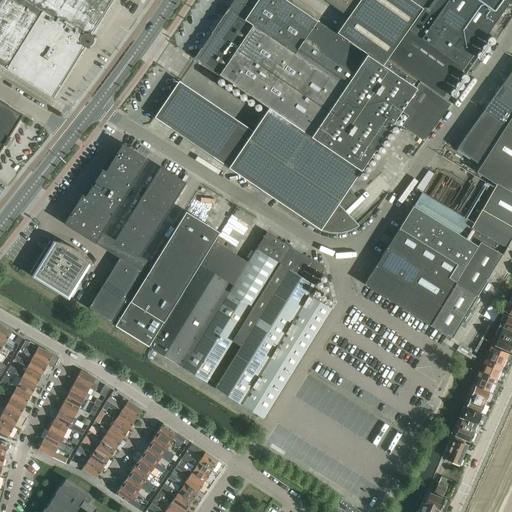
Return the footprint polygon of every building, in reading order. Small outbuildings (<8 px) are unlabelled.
[(0,0),(0,64),(51,96),(83,45),(84,46),(85,46),(86,46),(88,46),(89,45),(90,45),(91,44),(91,43),(92,42),(93,41),(93,40),(93,39),(93,38),(93,37),(92,36),(92,35),(91,34),(90,34),(111,0),(0,0)] [(195,57),(224,76),(270,107),(361,170),(394,120),(420,82),(443,98),(464,67),(507,6),(507,5),(508,5),(508,4),(509,3),(509,2),(509,1),(510,1),(510,0),(509,0),(360,0),(340,29),(338,32),(354,44),(352,46),(336,35),(285,0),(233,0),(229,6),(224,15),(195,57)] [(331,0),(329,3),(338,9),(345,0),(331,0)] [(345,0),(338,9),(347,16),(358,0),(345,0)] [(487,38),(487,39),(487,40),(487,41),(487,42),(488,42),(488,43),(489,43),(490,43),(491,43),(492,43),(493,43),(493,42),(494,42),(494,41),(495,40),(495,39),(495,38),(494,38),(494,37),(493,36),(492,36),(492,35),(491,35),(490,35),(489,35),(489,36),(488,36),(488,37),(487,37),(487,38)] [(482,46),(481,47),(481,48),(482,48),(482,49),(483,50),(484,51),(485,51),(486,51),(487,51),(488,50),(489,49),(489,48),(489,47),(489,46),(489,45),(489,44),(488,44),(487,43),(486,43),(485,43),(484,43),(483,44),(482,45),(482,46)] [(476,54),(476,55),(476,56),(477,56),(477,57),(478,58),(479,58),(480,58),(481,58),(482,58),(483,57),(484,56),(484,55),(484,54),(484,53),(484,52),(483,51),(482,51),(481,50),(480,50),(479,50),(478,51),(477,52),(477,53),(476,54)] [(460,76),(460,77),(460,78),(461,79),(461,80),(462,80),(462,81),(463,81),(464,81),(465,81),(466,81),(467,80),(468,79),(468,78),(468,77),(468,76),(468,75),(467,74),(466,74),(466,73),(465,73),(464,73),(463,73),(462,73),(462,74),(461,74),(461,75),(461,76),(460,76)] [(511,80),(507,77),(501,85),(511,92),(511,80)] [(455,83),(455,84),(455,85),(455,86),(455,87),(456,87),(456,88),(457,88),(458,88),(459,88),(460,88),(461,88),(462,87),(462,86),(463,85),(463,84),(463,83),(462,83),(462,82),(462,81),(461,81),(460,80),(459,80),(458,80),(457,81),(456,81),(456,82),(455,82),(455,83)] [(494,96),(493,97),(511,110),(511,92),(501,85),(494,96)] [(227,171),(252,134),(181,86),(157,122),(227,171)] [(450,91),(450,92),(450,93),(450,94),(451,95),(452,95),(452,96),(453,96),(454,96),(455,96),(456,95),(457,94),(457,93),(458,93),(458,92),(458,91),(457,90),(457,89),(456,88),(455,88),(454,88),(453,88),(452,88),(451,88),(451,89),(450,90),(450,91)] [(511,110),(493,97),(484,109),(504,123),(511,111),(511,110)] [(0,101),(0,149),(22,115),(0,101)] [(252,134),(227,171),(274,203),(320,229),(330,232),(340,232),(350,230),(337,216),(356,197),(348,189),(361,170),(270,107),(252,134)] [(484,110),(477,119),(499,135),(506,125),(484,110)] [(468,234),(465,238),(478,245),(481,241),(503,254),(511,237),(511,115),(506,125),(499,135),(493,145),(487,155),(481,165),(476,171),(497,183),(482,209),(473,224),(468,234)] [(477,119),(470,129),(493,145),(499,135),(477,119)] [(463,139),(487,155),(493,145),(470,129),(463,139)] [(463,139),(456,148),(481,165),(487,155),(463,139)] [(83,195),(65,223),(103,246),(109,237),(102,232),(147,159),(137,153),(133,150),(123,144),(106,171),(103,170),(86,197),(83,195)] [(161,167),(154,178),(167,187),(174,176),(161,167)] [(167,187),(166,188),(177,195),(185,183),(174,176),(167,187)] [(154,178),(147,189),(161,197),(166,188),(167,187),(154,178)] [(161,197),(159,201),(170,208),(177,195),(166,188),(161,197)] [(147,189),(141,199),(154,208),(159,201),(161,197),(147,189)] [(141,199),(134,210),(148,218),(151,213),(154,208),(141,199)] [(154,208),(151,213),(162,220),(170,208),(159,201),(154,208)] [(413,205),(400,228),(457,263),(449,277),(456,281),(478,294),(500,259),(503,254),(481,241),(478,245),(465,238),(414,206),(413,205)] [(238,208),(234,215),(250,225),(254,219),(238,208)] [(134,210),(128,220),(141,229),(144,225),(148,218),(134,210)] [(186,211),(115,325),(149,346),(219,232),(186,211)] [(148,218),(144,225),(155,232),(162,220),(151,213),(148,218)] [(128,220),(121,231),(135,239),(136,237),(141,229),(128,220)] [(141,229),(136,237),(147,244),(155,232),(144,225),(141,229)] [(400,228),(388,247),(452,288),(456,281),(449,277),(457,263),(400,228)] [(115,241),(129,249),(135,239),(121,231),(115,241)] [(245,260),(180,365),(183,367),(263,417),(322,321),(331,308),(307,294),(324,267),(267,232),(248,262),(245,260)] [(109,237),(103,246),(120,257),(123,259),(129,249),(115,241),(109,237)] [(135,239),(129,249),(140,256),(147,244),(136,237),(135,239)] [(50,240),(29,273),(33,275),(68,296),(89,262),(90,263),(91,264),(88,259),(84,255),(79,251),(74,248),(70,245),(63,243),(57,241),(50,240)] [(176,305),(150,347),(180,365),(245,260),(215,241),(176,304),(176,305)] [(388,247),(376,266),(441,306),(452,288),(388,247)] [(129,249),(123,259),(143,272),(149,261),(140,256),(129,249)] [(120,257),(114,268),(137,282),(143,272),(123,259),(120,257)] [(376,266),(365,284),(430,325),(441,306),(376,266)] [(114,268),(107,278),(131,292),(137,282),(114,268)] [(107,278),(101,288),(125,302),(131,292),(107,278)] [(441,306),(430,325),(442,332),(452,338),(478,294),(456,281),(452,288),(441,306)] [(101,288),(88,308),(112,323),(125,302),(101,288)] [(502,327),(504,328),(511,331),(511,318),(507,316),(502,327)] [(0,324),(0,339),(5,343),(11,332),(0,324)] [(498,336),(494,345),(508,351),(510,352),(511,346),(511,331),(504,328),(502,327),(499,325),(499,326),(497,330),(495,334),(499,336),(498,336)] [(18,336),(14,343),(19,346),(23,339),(18,336)] [(0,349),(2,346),(11,351),(13,348),(5,343),(0,339),(0,349)] [(26,340),(20,350),(33,357),(47,365),(53,354),(39,347),(36,352),(27,347),(30,343),(26,340)] [(494,347),(488,360),(501,366),(507,353),(494,347)] [(17,356),(14,360),(27,367),(42,375),(47,365),(33,357),(30,362),(17,356)] [(488,360),(482,373),(495,379),(495,378),(501,366),(488,360)] [(11,366),(8,370),(14,373),(22,377),(36,385),(42,375),(27,367),(25,371),(24,373),(17,369),(11,366)] [(81,370),(75,381),(90,388),(95,391),(98,386),(93,383),(95,378),(81,370)] [(482,373),(476,386),(489,392),(495,379),(482,373)] [(17,386),(16,387),(31,395),(36,385),(22,377),(17,386)] [(75,381),(70,390),(84,398),(85,398),(88,400),(91,395),(87,393),(90,388),(75,381)] [(105,385),(100,394),(106,397),(111,388),(105,385)] [(476,386),(472,396),(485,401),(489,392),(476,386)] [(16,387),(11,397),(26,405),(28,401),(31,395),(16,387)] [(70,390),(65,400),(79,408),(82,410),(88,400),(85,398),(84,398),(70,390)] [(110,396),(107,401),(111,404),(122,410),(136,420),(142,410),(124,398),(120,404),(110,397),(110,396)] [(471,397),(467,406),(468,406),(468,408),(479,413),(480,412),(481,412),(482,411),(483,411),(485,406),(484,406),(485,404),(485,403),(485,401),(472,396),(471,398),(471,397)] [(11,397),(5,408),(20,416),(26,405),(11,397)] [(65,400),(60,410),(74,418),(79,408),(65,400)] [(107,401),(103,407),(107,411),(109,407),(117,412),(113,418),(115,420),(129,429),(136,420),(122,410),(111,404),(107,401)] [(95,404),(90,414),(94,416),(99,407),(95,404)] [(5,408),(0,417),(15,426),(20,416),(5,408)] [(468,408),(463,418),(475,423),(479,413),(468,408)] [(60,410),(54,420),(68,428),(83,435),(86,430),(74,424),(77,420),(74,418),(60,410)] [(101,411),(95,420),(99,423),(105,414),(101,410),(101,411)] [(0,431),(9,436),(15,426),(0,417),(0,431)] [(463,418),(459,426),(471,432),(475,424),(475,423),(463,418)] [(54,420),(49,430),(63,438),(68,428),(54,420)] [(115,420),(109,430),(123,439),(129,429),(115,420)] [(163,424),(156,434),(170,444),(174,437),(183,443),(186,439),(163,424)] [(92,426),(89,430),(95,435),(98,430),(92,426)] [(459,426),(455,435),(467,440),(471,432),(459,426)] [(49,430),(44,439),(58,447),(71,454),(73,449),(61,442),(63,438),(49,430)] [(109,430),(102,439),(116,448),(123,439),(109,430)] [(156,434),(149,444),(172,459),(175,455),(166,449),(170,444),(156,434)] [(86,436),(83,440),(89,444),(93,440),(86,436)] [(44,439),(38,450),(53,457),(66,464),(68,459),(55,452),(58,447),(44,439)] [(102,439),(96,449),(110,458),(116,448),(102,439)] [(453,439),(445,458),(455,463),(458,464),(463,452),(464,449),(466,445),(453,439)] [(0,453),(5,455),(6,451),(7,451),(8,451),(10,444),(10,443),(0,440),(0,453)] [(149,444),(142,454),(165,469),(165,468),(157,463),(161,457),(169,463),(172,459),(149,444)] [(192,444),(189,448),(202,457),(199,463),(212,472),(219,461),(205,452),(192,444)] [(80,446),(77,450),(82,453),(89,458),(103,468),(110,458),(96,449),(92,454),(87,450),(86,449),(85,450),(80,446)] [(185,453),(182,459),(187,462),(193,466),(190,471),(192,472),(192,473),(205,482),(212,472),(199,463),(185,453)] [(142,454),(136,464),(150,473),(154,467),(163,473),(165,469),(142,454)] [(89,458),(83,468),(97,478),(103,468),(89,458)] [(179,463),(175,468),(189,477),(185,483),(198,491),(205,482),(192,473),(192,472),(190,471),(179,463)] [(136,464),(129,474),(152,489),(154,485),(146,479),(150,473),(136,464)] [(129,474),(122,484),(136,493),(141,487),(149,493),(152,489),(129,474)] [(172,474),(169,478),(180,486),(177,491),(179,492),(178,492),(192,501),(198,491),(185,483),(176,476),(172,474)] [(75,511),(80,505),(84,499),(88,502),(92,496),(66,479),(43,511),(75,511)] [(165,483),(162,487),(176,497),(172,502),(185,511),(186,510),(187,511),(191,506),(189,505),(192,501),(178,492),(179,492),(177,491),(172,487),(170,486),(165,483)] [(438,483),(434,493),(443,497),(448,488),(444,486),(438,483)] [(122,484),(116,494),(138,509),(141,505),(133,499),(136,493),(122,484)] [(430,492),(421,511),(439,511),(441,508),(442,508),(443,508),(446,502),(446,501),(444,501),(445,499),(430,492)] [(155,498),(152,503),(157,507),(163,497),(158,493),(155,498)] [(84,499),(80,505),(90,511),(102,511),(92,505),(90,504),(88,502),(84,499)] [(362,511),(342,499),(338,507),(346,511),(362,511)] [(172,502),(165,511),(184,511),(185,511),(172,502)] [(152,503),(149,508),(155,511),(164,511),(157,507),(152,503)]
